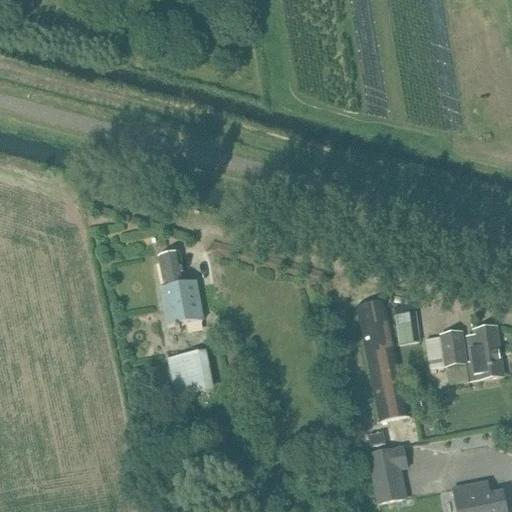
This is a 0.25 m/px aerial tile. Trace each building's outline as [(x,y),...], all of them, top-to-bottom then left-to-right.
[(207,321),(203,302),(199,282),(185,285),(179,255),(158,259),(173,328),(207,321)] [(356,308),(360,327),(379,423),(409,417),(386,302),(356,308)] [(472,365),(465,366),(468,384),(483,382),(503,379),(495,329),(474,332),(475,338),(468,339),(472,365)] [(430,371),(465,366),(461,334),(441,337),(441,339),(425,342),(430,371)] [(206,353),(188,357),(168,361),(176,401),(214,393),(206,353)] [(434,392),(420,395),(422,406),(436,404),(434,392)] [(403,450),(368,457),(378,506),(405,501),(399,471),(407,470),(403,450)] [(487,485),(453,491),(456,511),(505,511),(503,495),(490,498),(487,485)]
